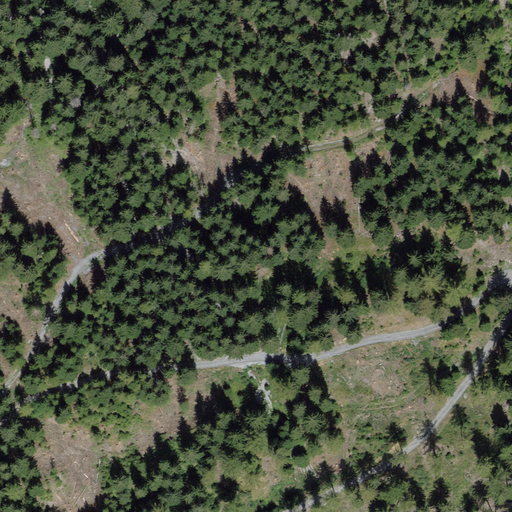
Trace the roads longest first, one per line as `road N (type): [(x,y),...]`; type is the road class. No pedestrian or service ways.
road 1 (track): [(431,88),(359,139),(294,152),(242,174),(176,228),(108,251),(76,273),(0,396)]
road 2 (track): [(511,294),(508,283),(452,321),(296,361),(102,376),(29,399),(3,424)]
road 3 (track): [(290,511),(413,445),(473,374),(511,306)]
